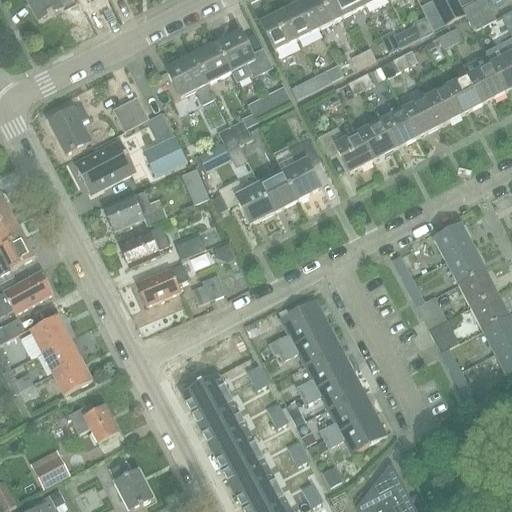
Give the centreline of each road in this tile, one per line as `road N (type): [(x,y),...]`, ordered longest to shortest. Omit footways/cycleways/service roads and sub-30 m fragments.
road 1 (residential): [(133,367),(1,106)]
road 2 (residential): [(133,367),(339,262)]
road 3 (residential): [(1,106),(205,0)]
road 4 (residential): [(339,262),(511,173)]
road 5 (residential): [(425,431),(339,262)]
road 6 (residential): [(210,511),(133,367)]
